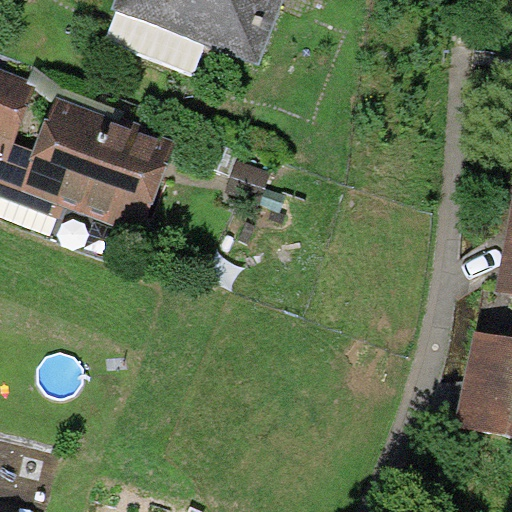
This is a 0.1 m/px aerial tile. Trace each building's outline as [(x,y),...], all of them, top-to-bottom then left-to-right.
[(119,0),(115,9),(258,69),(286,0),(119,0)] [(38,85),(0,70),(0,142),(1,141),(13,146),(38,85)] [(141,238),(178,147),(138,131),(57,99),(34,155),(13,146),(1,141),(0,142),(0,197),(8,201),(62,223),(68,209),(141,238)] [(511,218),(495,295),(511,298),(511,218)] [(511,344),(477,336),(454,430),(511,444),(511,344)]
